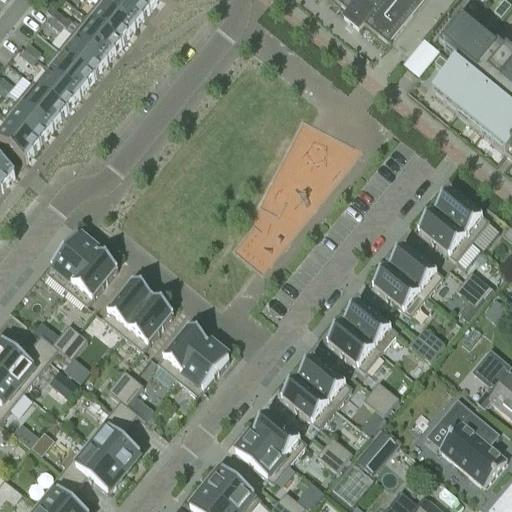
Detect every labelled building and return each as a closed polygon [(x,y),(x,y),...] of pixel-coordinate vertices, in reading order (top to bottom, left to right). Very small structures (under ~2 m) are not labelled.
[(149,17),(128,0),(102,0),(99,4),(135,33),(149,17)] [(162,0),(128,0),(149,17),(162,0)] [(329,0),(348,14),(342,21),(357,33),(362,27),(389,48),(390,46),(397,35),(426,0),(329,0)] [(135,33),(99,4),(86,21),(121,50),(135,33)] [(500,22),(510,10),(503,4),(493,16),(500,22)] [(67,25),(56,16),(52,22),(63,31),(67,25)] [(121,50),(86,21),(72,38),(108,67),(121,50)] [(58,36),(63,31),(52,22),(47,27),(58,36)] [(431,98),(504,158),(504,159),(506,157),(511,162),(511,163),(511,165),(511,164),(511,95),(501,86),(511,72),(511,59),(506,55),(504,56),(499,52),(501,50),(467,23),(443,52),(460,66),(457,71),(455,69),(431,98)] [(108,67),(72,38),(58,55),(94,84),(108,67)] [(36,64),(40,59),(29,50),(24,55),(36,64)] [(31,70),(36,64),(24,55),(20,61),(31,70)] [(94,84),(58,55),(44,72),(49,77),(50,76),(80,101),(94,84)] [(439,60),(434,67),(440,72),(445,66),(439,60)] [(80,101),(50,76),(49,77),(37,92),(36,93),(67,118),(80,101)] [(0,90),(8,98),(13,92),(2,83),(0,85),(0,90)] [(67,118),(36,93),(37,92),(31,87),(17,105),(53,134),(67,118)] [(0,100),(4,103),(8,98),(0,90),(0,100)] [(53,134),(17,105),(4,121),(10,125),(9,126),(39,151),(53,134)] [(39,151),(9,126),(0,136),(0,148),(25,169),(39,151)] [(0,198),(0,199),(15,180),(0,167),(0,198)] [(434,217),(471,248),(472,247),(487,228),(488,227),(450,197),(434,217)] [(471,248),(434,217),(417,237),(455,268),(456,267),(471,248)] [(487,228),(472,247),(483,256),(499,237),(487,228)] [(511,249),(511,234),(510,233),(502,241),(511,249)] [(66,296),(97,258),(77,242),(46,279),(66,296)] [(471,248),(456,267),(465,274),(480,256),(471,248)] [(388,273),(426,303),(442,283),(405,252),(388,273)] [(97,258),(66,296),(87,312),(117,274),(97,258)] [(426,303),(388,273),(372,293),(409,323),(426,303)] [(483,303),(490,294),(471,278),(463,287),(483,303)] [(122,341),(153,304),(133,287),(102,325),(122,341)] [(475,312),(483,303),(463,287),(456,296),(475,312)] [(153,304),(122,341),(142,358),(173,320),(153,304)] [(343,328),(380,359),(397,339),(359,308),(343,328)] [(380,359),(343,328),(326,348),(364,379),(380,359)] [(78,339),(68,331),(52,351),(58,356),(61,359),(78,339)] [(178,387),(209,349),(189,333),(158,370),(178,387)] [(436,358),(443,350),(425,334),(417,343),(436,358)] [(78,339),(61,359),(70,366),(87,346),(78,339)] [(32,353),(49,367),(58,356),(52,351),(41,342),(32,353)] [(410,351),(428,367),(436,358),(417,343),(410,351)] [(49,367),(32,353),(23,364),(3,347),(0,350),(0,378),(24,398),(49,367)] [(209,349),(178,387),(198,403),(229,366),(209,349)] [(490,407),(501,415),(511,424),(511,382),(509,380),(506,378),(510,373),(490,356),(471,379),(488,393),(475,408),(484,415),(490,407)] [(297,384),(335,415),(351,395),(314,364),(297,384)] [(117,404),(133,384),(124,377),(107,397),(117,404)] [(0,427),(24,398),(0,378),(0,427)] [(126,412),(143,392),(133,384),(117,404),(120,407),(126,412)] [(335,415),(297,384),(281,404),(318,435),(335,415)] [(390,413),(397,405),(378,389),(371,398),(390,413)] [(364,406),(383,422),(390,413),(371,398),(364,406)] [(439,428),(426,443),(439,454),(438,455),(484,493),(506,466),(489,452),(499,441),(457,406),(439,428)] [(120,407),(111,418),(128,432),(137,421),(120,407)] [(60,417),(55,423),(61,428),(66,422),(60,417)] [(123,480),(140,460),(119,443),(128,432),(111,418),(86,449),(123,480)] [(252,440),(289,471),(306,451),(268,420),(252,440)] [(398,449),(379,434),(355,466),(374,480),(398,449)] [(289,471),(252,440),(235,460),(273,491),(289,471)] [(344,469),(351,460),(332,444),(324,453),(344,469)] [(35,448),(31,453),(41,462),(46,456),(35,448)] [(77,494),(86,483),(107,500),(123,480),(86,449),(60,480),(77,494)] [(317,462),(337,477),(344,469),(324,453),(317,462)] [(206,495),(226,511),(255,511),(260,506),(222,475),(206,495)] [(36,511),(77,511),(69,504),(77,494),(60,480),(35,511),(36,511)] [(4,486),(0,490),(0,511),(1,511),(6,506),(14,511),(23,501),(4,486)] [(226,511),(206,495),(192,511),(226,511)] [(432,511),(421,503),(416,510),(400,497),(387,511),(432,511)] [(283,511),(301,511),(285,499),(278,508),(283,511)]
